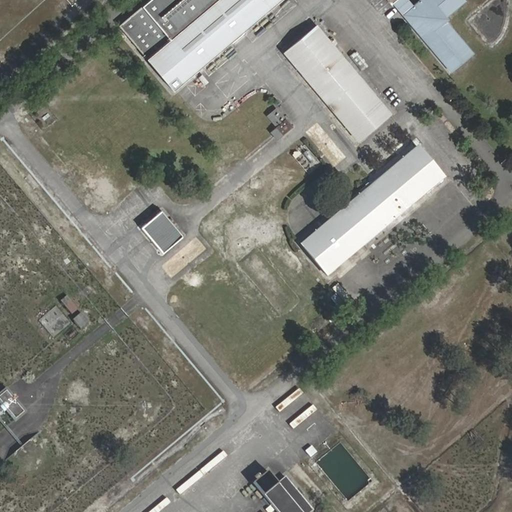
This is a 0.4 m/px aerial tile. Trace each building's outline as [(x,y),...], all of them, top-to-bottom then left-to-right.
[(197,117),(212,105),(312,24),(292,0),(200,0),(142,48),(187,104),(197,117)] [(430,13),(418,0),(395,0),(389,5),(470,98),(495,78),(465,44),(487,26),(479,17),(480,10),(474,11),(466,2),(434,30),(423,20),(430,13)] [(23,73),(37,61),(20,42),(6,53),(23,73)] [(366,158),(393,136),(403,128),(387,109),(337,50),(299,79),(323,108),(345,134),(366,158)] [(360,54),(354,58),(359,66),(365,63),(360,54)] [(276,127),(271,131),(277,140),(294,126),(277,106),(266,115),(276,127)] [(316,144),(307,135),(296,145),(303,155),(316,144)] [(231,167),(240,173),(247,162),(237,156),(231,167)] [(455,189),(445,178),(425,156),(310,254),(323,269),(340,288),(455,189)] [(297,219),(290,223),(297,236),(304,232),(297,219)] [(203,262),(171,223),(151,239),(183,279),(203,262)] [(304,254),(298,258),(308,270),(314,266),(304,254)] [(66,295),(60,301),(73,314),(79,308),(66,295)] [(91,335),(81,324),(70,334),(79,346),(91,335)] [(7,387),(0,392),(0,402),(15,420),(26,410),(7,387)] [(310,457),(318,452),(312,445),(305,450),(310,457)] [(303,479),(292,467),(276,482),(299,511),(327,511),(336,506),(310,474),(303,479)]
